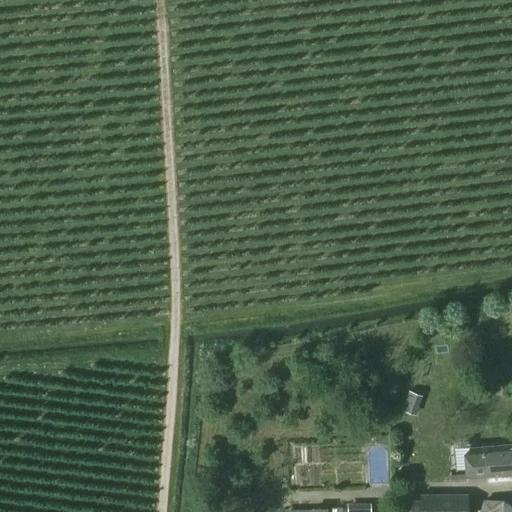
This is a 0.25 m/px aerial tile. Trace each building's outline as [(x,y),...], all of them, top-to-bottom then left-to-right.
[(409,388),(402,410),(420,415),(427,393),(409,388)] [(511,444),(481,447),(484,472),(486,472),(487,482),(511,479),(511,444)] [(410,511),(469,511),(469,493),(421,493),(421,499),(411,499),(410,511)] [(511,511),(511,503),(503,498),(484,498),(480,511),(511,511)] [(348,503),(348,511),(371,511),(372,503),(348,503)]
